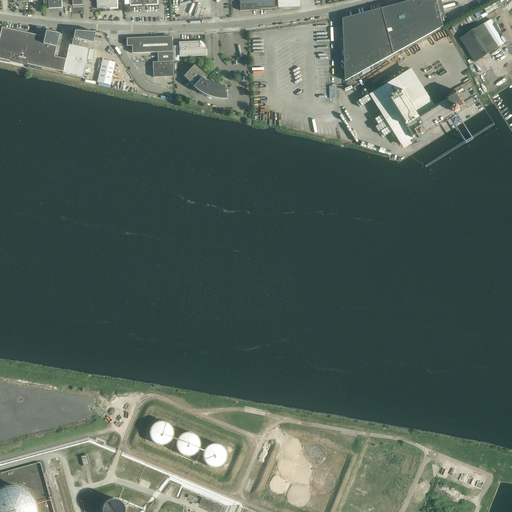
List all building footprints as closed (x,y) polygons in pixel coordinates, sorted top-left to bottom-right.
[(48,3),(49,8),(53,8),(54,8),(56,8),(62,8),(61,3),(65,3),(68,3),(67,0),(43,0),(44,4),(48,3)] [(117,8),(116,0),(96,0),(97,8),(117,8)] [(239,0),(240,10),(261,9),(275,8),(274,0),(239,0)] [(413,0),(367,12),(343,19),(346,81),(444,26),(443,22),(445,21),(439,0),(413,0)] [(460,39),(475,63),(499,48),(499,47),(504,43),(492,24),(494,23),(491,20),(476,29),(468,34),(460,39)] [(0,59),(27,65),(27,64),(63,72),(66,59),(65,59),(65,60),(54,58),(56,47),(43,44),(45,37),(2,27),(0,35),(0,59)] [(75,31),(73,38),(80,40),(93,43),(95,32),(75,31)] [(157,52),(158,62),(173,61),(172,36),(126,38),(127,46),(132,46),(132,53),(157,52)] [(202,42),(199,41),(199,42),(180,43),(180,56),(206,55),(206,49),(205,47),(204,44),(202,42)] [(102,60),(98,82),(110,85),(115,62),(102,60)] [(173,61),(158,62),(153,62),(153,77),(173,77),(173,61)] [(221,99),(227,100),(227,94),(224,94),(224,85),(221,85),(217,85),(214,84),(211,82),(207,81),(207,80),(206,82),(203,80),(202,79),(206,75),(194,65),(191,68),(184,76),(191,83),(193,85),(194,86),(195,87),(195,88),(194,88),(193,89),(194,90),(196,90),(196,88),(197,88),(198,90),(197,91),(203,94),(208,97),(214,99),(221,99)] [(420,117),(436,107),(412,68),(370,94),(402,145),(413,138),(406,126),(407,125),(390,98),(404,90),(420,117)] [(447,100),(436,107),(420,117),(404,90),(390,98),(407,125),(406,126),(413,138),(414,138),(420,135),(425,132),(436,124),(437,125),(439,123),(441,121),(442,122),(442,121),(444,120),(456,112),(456,113),(461,110),(460,109),(466,106),(458,91),(447,98),(447,100)] [(169,424),(168,423),(168,422),(167,422),(166,421),(165,421),(164,421),(163,421),(162,421),(161,421),(160,421),(159,421),(158,421),(157,421),(157,422),(156,422),(155,422),(154,423),(153,424),(152,425),(151,426),(151,427),(150,428),(150,429),(150,430),(149,431),(149,432),(149,433),(149,434),(149,435),(150,436),(150,437),(150,438),(151,439),(151,440),(152,440),(152,441),(153,441),(153,442),(154,443),(155,443),(156,443),(156,444),(157,444),(159,445),(160,445),(161,445),(162,445),(163,445),(164,445),(165,444),(167,444),(167,443),(168,443),(169,442),(170,442),(171,441),(171,440),(172,439),(172,438),(173,437),(173,436),(174,435),(174,434),(174,433),(174,432),(174,431),(173,430),(173,429),(173,428),(172,427),(172,426),(171,425),(170,424),(169,424)] [(198,437),(198,436),(197,435),(196,435),(195,434),(193,433),(192,432),(191,432),(190,432),(189,432),(188,432),(187,432),(186,432),(185,432),(184,432),(183,433),(182,433),(181,434),(180,435),(179,436),(179,437),(178,437),(178,438),(177,439),(177,440),(176,441),(176,442),(176,443),(176,444),(176,445),(176,446),(176,447),(177,448),(177,449),(178,450),(178,451),(179,451),(179,452),(180,453),(181,453),(182,454),(183,455),(184,455),(185,456),(187,456),(188,456),(189,456),(191,456),(192,455),(193,455),(194,455),(195,454),(196,453),(197,453),(198,452),(198,451),(199,450),(199,449),(200,448),(200,447),(200,446),(200,445),(200,444),(200,443),(200,442),(200,441),(200,440),(199,439),(199,438),(198,437)] [(301,446),(301,445),(301,444),(300,444),(300,443),(299,442),(298,441),(297,441),(296,440),(295,440),(294,440),(293,440),(292,440),(291,440),(291,441),(290,441),(289,442),(288,442),(288,443),(287,443),(287,444),(286,445),(286,446),(286,447),(286,448),(286,449),(286,450),(287,450),(287,451),(287,452),(288,453),(289,454),(290,455),(291,455),(292,455),(293,455),(294,455),(295,455),(296,455),(297,455),(298,454),(299,454),(299,453),(300,453),(300,452),(301,451),(301,450),(301,449),(302,448),(302,447),(301,447),(301,446)] [(204,450),(203,451),(203,452),(203,453),(203,454),(203,455),(203,456),(203,457),(203,458),(203,459),(204,460),(204,461),(205,462),(206,463),(207,464),(208,465),(209,466),(210,466),(211,467),(212,467),(213,467),(214,467),(215,467),(216,467),(217,467),(218,467),(220,466),(221,466),(222,465),(223,464),(224,463),(225,462),(225,461),(226,461),(226,460),(226,459),(227,458),(227,457),(227,456),(227,455),(227,454),(227,453),(227,452),(226,451),(226,450),(225,449),(225,448),(224,448),(224,447),(223,446),(222,445),(221,445),(220,444),(219,444),(218,443),(217,443),(216,443),(215,443),(214,443),(213,443),(212,443),(211,444),(210,444),(208,445),(207,446),(206,446),(206,447),(205,448),(204,449),(204,450)] [(324,447),(323,446),(322,445),(321,444),(320,444),(319,443),(318,443),(317,443),(315,443),(314,443),(313,443),(312,444),(311,444),(310,445),(309,445),(309,446),(308,446),(307,447),(307,448),(306,448),(306,449),(306,450),(305,451),(305,452),(305,453),(305,454),(305,455),(305,456),(306,457),(306,458),(306,459),(307,459),(307,460),(308,461),(309,462),(310,463),(311,463),(312,464),(313,464),(314,464),(315,464),(316,464),(318,464),(319,464),(320,464),(321,463),(322,462),(323,462),(324,461),(325,460),(325,459),(326,458),(326,457),(326,456),(327,455),(327,454),(327,453),(326,452),(326,451),(326,450),(326,449),(325,449),(325,448),(325,447),(324,447)] [(89,465),(87,455),(81,456),(84,466),(88,465),(89,465)] [(278,465),(278,466),(278,467),(278,468),(279,469),(279,470),(280,471),(281,472),(282,473),(283,473),(283,474),(284,474),(285,474),(286,474),(287,474),(288,474),(289,473),(290,473),(291,472),(292,471),(293,470),(293,469),(293,468),(294,468),(294,467),(294,466),(294,465),(293,464),(293,463),(293,462),(292,462),(292,461),(291,461),(291,460),(290,459),(289,459),(288,459),(287,459),(287,458),(285,458),(285,459),(284,459),(283,459),(282,459),(281,460),(280,461),(280,462),(279,462),(279,463),(279,464),(278,464),(278,465)] [(335,482),(335,481),(335,480),(335,479),(334,478),(334,477),(333,476),(333,475),(332,474),(332,473),(331,473),(330,472),(330,471),(329,471),(328,470),(327,470),(326,470),(325,469),(324,469),(323,469),(322,469),(321,469),(320,469),(319,469),(318,470),(317,471),(316,471),(315,472),(314,472),(314,473),(313,474),(312,474),(312,475),(311,476),(311,477),(311,478),(311,479),(310,480),(310,481),(310,482),(310,483),(311,484),(311,485),(311,486),(312,487),(312,488),(313,489),(314,490),(315,491),(316,492),(317,492),(318,492),(318,493),(319,493),(320,493),(321,493),(322,494),(323,494),(324,493),(325,493),(326,493),(327,493),(328,492),(329,492),(330,491),(331,490),(332,489),(333,488),(333,487),(334,486),(334,485),(334,484),(335,483),(335,482)] [(271,482),(270,483),(270,484),(270,485),(270,486),(271,487),(271,488),(272,489),(272,490),(273,491),(274,491),(275,492),(276,492),(277,492),(278,492),(279,492),(280,492),(281,491),(282,491),(283,491),(283,490),(284,489),(285,488),(285,487),(285,486),(286,486),(286,485),(286,484),(286,483),(285,482),(285,481),(285,480),(284,480),(284,479),(283,479),(283,478),(282,478),(281,477),(280,477),(279,477),(278,477),(277,477),(276,477),(275,477),(274,478),(273,478),(273,479),(272,479),(272,480),(271,481),(271,482)] [(307,490),(306,489),(306,488),(305,488),(304,487),(303,487),(302,486),(301,486),(300,486),(299,485),(298,485),(297,485),(296,486),(295,486),(294,486),(293,487),(292,488),(291,488),(291,489),(290,489),(289,490),(289,491),(288,492),(288,493),(288,494),(287,495),(287,496),(287,497),(288,498),(288,499),(288,500),(288,501),(289,501),(289,502),(290,503),(291,504),(292,505),(293,505),(294,506),(295,506),(296,507),(297,507),(299,507),(300,507),(301,507),(302,506),(303,506),(304,506),(304,505),(305,504),(306,503),(307,503),(307,502),(308,501),(308,500),(309,499),(309,498),(309,497),(309,496),(309,495),(309,494),(309,493),(308,492),(308,491),(307,490)] [(0,489),(0,511),(35,511),(35,505),(32,498),(28,492),(21,488),(14,487),(7,487),(0,489)] [(215,505),(216,503),(202,497),(199,504),(218,511),(219,511),(221,508),(215,505)] [(124,506),(124,505),(123,505),(123,504),(123,503),(122,503),(122,502),(121,502),(120,501),(120,500),(119,500),(118,500),(117,499),(115,499),(114,499),(113,499),(112,499),(111,499),(110,499),(109,500),(108,500),(107,501),(106,501),(105,502),(105,503),(104,504),(104,505),(103,505),(103,506),(103,507),(103,508),(103,509),(103,510),(103,511),(102,511),(124,511),(125,510),(125,509),(125,508),(124,507),(124,506)]
